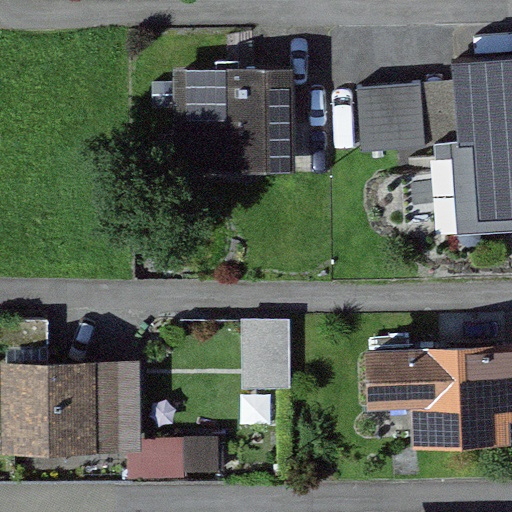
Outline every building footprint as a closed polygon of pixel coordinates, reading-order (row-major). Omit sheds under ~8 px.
[(511,57),(472,59),(476,148),(463,148),(467,233),(511,230),(511,57)] [(346,176),(342,70),(194,75),(197,181),(346,176)] [(245,314),(244,380),(289,381),(290,314),(245,314)] [(511,353),(380,357),(381,411),(431,410),(432,449),(511,446),(511,353)] [(144,369),(15,372),(17,457),(147,453),(144,369)]
